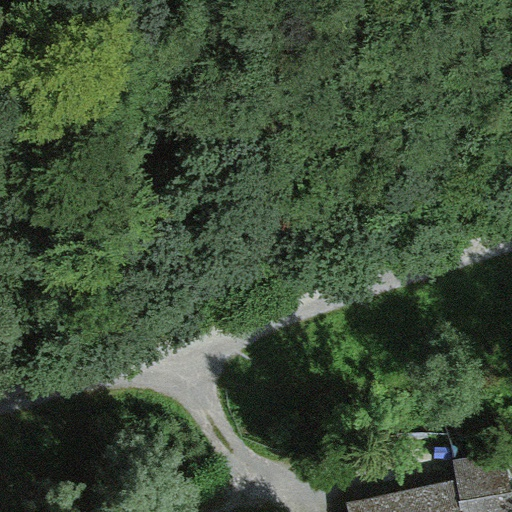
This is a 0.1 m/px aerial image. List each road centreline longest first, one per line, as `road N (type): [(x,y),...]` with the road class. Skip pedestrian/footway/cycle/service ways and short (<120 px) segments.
road 1 (track): [(0,407),(174,356),(511,231)]
road 2 (track): [(150,363),(233,489),(257,511),(311,491)]
